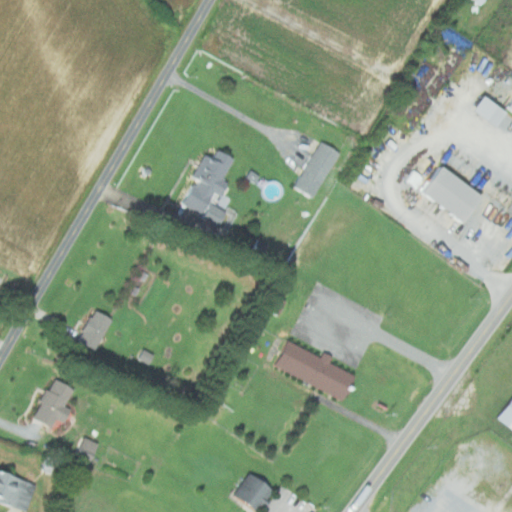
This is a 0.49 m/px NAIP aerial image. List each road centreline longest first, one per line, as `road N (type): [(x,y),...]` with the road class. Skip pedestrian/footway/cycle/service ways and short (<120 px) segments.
road 1 (residential): [(0,363),(211,0)]
road 2 (primary): [(356,511),(511,299)]
